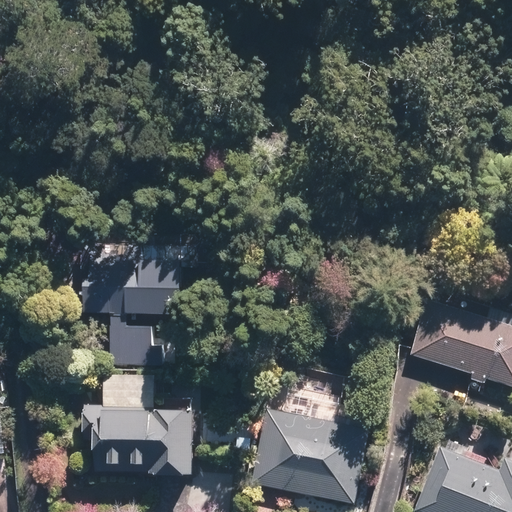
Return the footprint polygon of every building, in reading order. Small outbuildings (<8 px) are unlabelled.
[(83,242),(83,310),(195,309),(195,258),(151,259),(153,243),(83,242)] [(489,375),(511,382),(511,314),(436,289),(415,350),(477,371),(475,376),(487,380),(489,375)] [(135,315),(117,315),(115,364),(169,366),(170,346),(157,345),(157,328),(134,327),(135,315)] [(101,472),(203,475),(205,405),(89,402),(89,437),(102,438),(101,472)] [(253,482),(360,502),(375,428),(268,406),(253,482)] [(421,505),(437,511),(511,511),(511,452),(506,463),(447,440),(421,505)]
